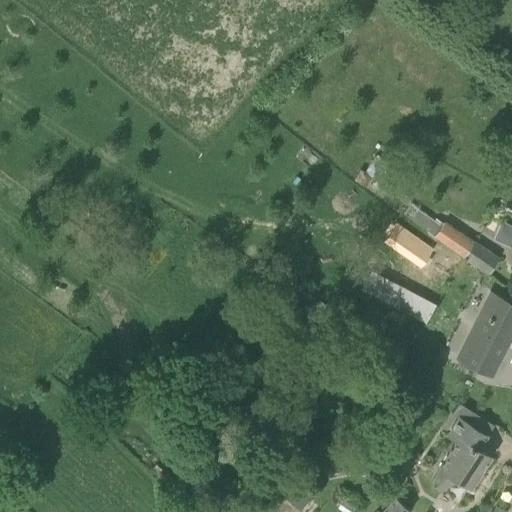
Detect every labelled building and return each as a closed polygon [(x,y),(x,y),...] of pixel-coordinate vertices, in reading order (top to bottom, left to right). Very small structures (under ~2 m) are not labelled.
[(445,220),(434,235),(464,255),(474,239),(445,220)] [(500,256),(474,239),(464,255),(463,256),(488,273),(500,256)] [(372,268),(363,287),(430,318),(439,299),(372,268)] [(511,297),(491,287),(456,356),(494,374),(511,341),(511,297)] [(492,453),(479,445),(494,422),(460,400),(453,411),(457,414),(446,432),(455,438),(430,477),(432,478),(433,484),(437,486),(444,484),(451,474),(471,487),(492,453)] [(279,494),(294,477),(267,453),(252,469),(279,494)] [(296,476),(289,499),(308,504),(314,482),(296,476)] [(407,511),(411,509),(398,496),(404,489),(396,481),(389,488),(396,494),(379,511),(407,511)] [(265,511),(251,496),(232,511),(265,511)]
